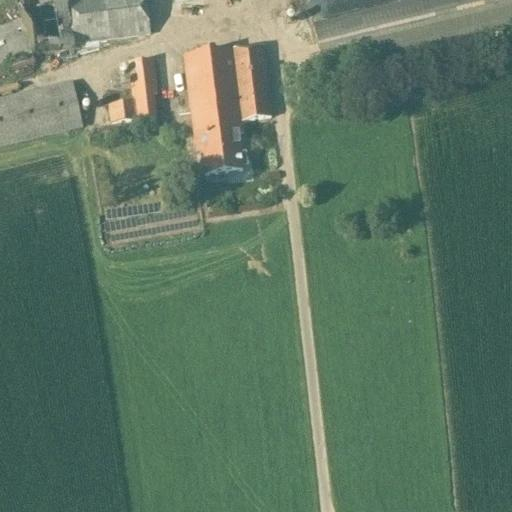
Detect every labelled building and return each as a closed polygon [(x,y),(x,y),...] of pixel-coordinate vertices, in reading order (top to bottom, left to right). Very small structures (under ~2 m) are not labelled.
[(0,67),(32,56),(73,51),(73,47),(150,37),(145,0),(74,0),(67,1),(67,0),(36,0),(14,3),(21,22),(0,29),(0,67)] [(511,0),(425,0),(313,27),(327,73),(511,27),(511,0)] [(233,54),(184,59),(197,156),(201,156),(204,178),(243,173),(243,170),(247,169),(245,156),(241,156),(238,136),(242,135),(241,126),(272,123),(264,50),(233,54)] [(133,103),(109,106),(112,127),(157,121),(154,97),(158,96),(153,62),(128,65),(133,103)] [(72,84),(0,100),(0,150),(83,131),(72,84)]
